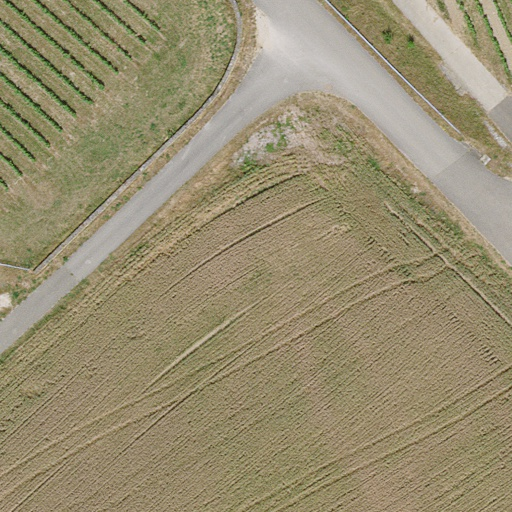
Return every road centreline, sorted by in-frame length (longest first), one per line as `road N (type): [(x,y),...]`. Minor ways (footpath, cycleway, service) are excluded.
road 1 (track): [(0,327),(320,37)]
road 2 (unclassified): [(511,238),(289,0)]
road 3 (track): [(511,114),(410,0)]
